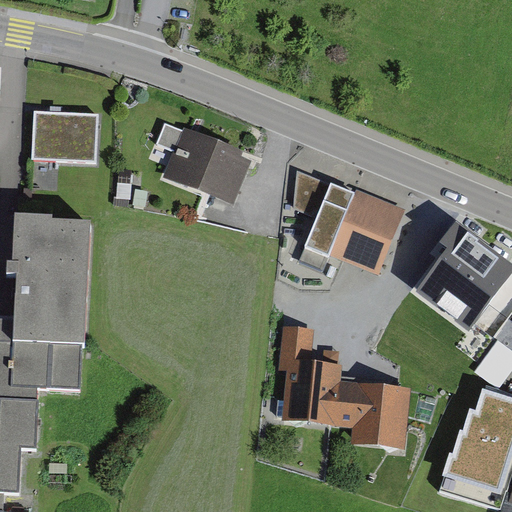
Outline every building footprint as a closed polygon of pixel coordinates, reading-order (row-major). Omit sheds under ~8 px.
[(104,118),(38,116),(36,160),(102,162),(104,118)] [(238,155),(163,126),(155,145),(175,153),(165,178),(239,207),(254,169),(236,162),(238,155)] [(408,218),(357,196),(351,210),(340,206),(328,233),(341,238),(335,250),(385,272),(408,218)] [(0,511),(12,511),(13,498),(34,500),(37,450),(54,452),(57,393),(78,395),(80,346),(97,347),(104,226),(19,221),(15,316),(0,315),(0,511)] [(486,277),(439,239),(412,272),(441,295),(438,299),(456,314),(486,277)] [(485,275),(509,295),(511,290),(511,258),(505,252),(485,275)] [(339,389),(340,372),(314,370),(317,333),(284,330),(281,373),(287,374),(285,402),(279,402),(277,420),(335,425),(339,389)] [(509,391),(511,384),(511,345),(501,340),(481,375),(509,391)] [(317,361),(345,361),(344,350),(317,350),(317,361)] [(405,448),(410,396),(339,389),(335,425),(360,427),(359,444),(405,448)] [(500,409),(465,396),(448,443),(482,456),(500,409)]
